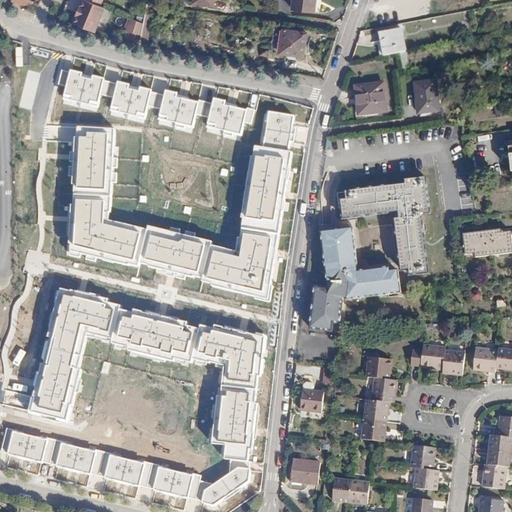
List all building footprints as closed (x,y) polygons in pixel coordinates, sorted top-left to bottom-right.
[(316,0),(293,0),(292,10),(315,13),(316,0)] [(101,7),(86,1),(82,8),(80,7),(78,14),(79,15),(75,24),(96,33),(106,9),(101,7)] [(144,25),(132,20),(126,32),(143,36),(144,25)] [(382,55),(391,54),(399,52),(406,51),(403,28),(378,33),(382,55)] [(306,34),(282,31),(279,54),(302,57),(306,34)] [(399,52),(391,54),(394,69),(402,67),(399,52)] [(216,108),(61,68),(57,84),(67,86),(63,100),(95,108),(99,95),(115,99),(111,111),(146,120),(149,108),(159,110),(156,121),(192,131),(197,114),(210,117),(207,127),(241,136),(244,121),(251,123),(254,110),(218,101),(216,108)] [(435,78),(415,81),(419,112),(440,110),(435,78)] [(467,85),(458,87),(461,107),(470,106),(467,85)] [(384,88),(360,91),(362,113),(387,110),(384,88)] [(293,115),(270,112),(265,148),(255,147),(240,252),(212,246),(214,242),(151,224),(148,231),(111,220),(117,131),(75,127),(75,135),(66,252),(139,270),(141,262),(203,278),(202,285),(268,300),(293,153),(288,151),(293,115)] [(409,181),(339,190),(341,205),(346,205),(347,215),(397,208),(405,266),(413,266),(414,270),(431,268),(424,210),(432,209),(428,174),(409,177),(409,181)] [(353,277),(350,297),(406,290),(402,266),(395,267),(394,264),(359,269),(359,273),(355,274),(353,265),(360,264),(355,225),(339,227),(338,219),(325,221),(326,230),(324,230),(332,279),(333,279),(353,277)] [(501,226),(464,231),(466,251),(476,250),(476,254),(511,250),(511,235),(511,229),(501,230),(501,226)] [(319,283),(314,325),(336,328),(337,319),(343,319),(346,298),(350,297),(353,277),(333,279),(332,284),(319,283)] [(32,403),(30,413),(65,421),(71,404),(75,404),(84,370),(79,369),(86,333),(112,339),(109,348),(191,368),(194,358),(226,364),(222,397),(218,397),(212,443),(226,445),(224,458),(233,460),(230,474),(214,484),(200,481),(201,476),(8,429),(3,454),(220,507),(249,485),(252,462),(246,461),(249,448),(254,449),(261,401),(255,401),(258,374),(264,376),(265,337),(216,324),(214,329),(202,326),(202,330),(120,310),(121,307),(109,303),(110,299),(61,288),(32,403)] [(470,290),(470,300),(482,300),(482,290),(470,290)] [(424,340),(423,346),(421,362),(443,365),(446,345),(446,342),(424,340)] [(423,346),(412,345),(410,361),(421,362),(423,346)] [(465,348),(446,345),(443,365),(443,368),(463,370),(465,348)] [(500,348),(478,345),(475,367),(497,369),(498,365),(500,348)] [(511,346),(500,345),(500,348),(498,365),(511,366),(511,346)] [(368,375),(377,376),(389,378),(392,358),(370,355),(368,375)] [(377,376),(374,399),(391,400),(395,401),(398,378),(389,378),(377,376)] [(328,390),(307,388),(304,408),(326,411),(328,390)] [(369,398),(366,417),(388,420),(391,400),(374,399),(369,398)] [(511,416),(502,415),(499,435),(511,436),(511,416)] [(366,417),(364,437),(378,439),(386,439),(388,420),(366,417)] [(511,452),(511,451),(511,436),(499,435),(493,434),(491,449),(511,452)] [(413,466),(419,467),(435,469),(438,445),(416,443),(413,466)] [(511,452),(491,449),(489,464),(508,466),(510,466),(511,452)] [(324,462),(299,459),(297,480),(322,482),(324,462)] [(508,466),(489,464),(487,464),(484,486),(505,489),(508,466)] [(435,469),(419,467),(416,487),(440,490),(442,470),(435,469)] [(355,479),(338,476),(335,499),(353,501),(355,479)] [(373,481),(355,479),(353,501),(371,503),(373,482),(373,481)] [(434,511),(435,500),(416,497),(414,511),(434,511)] [(504,511),(506,500),(484,497),(481,511),(504,511)]
